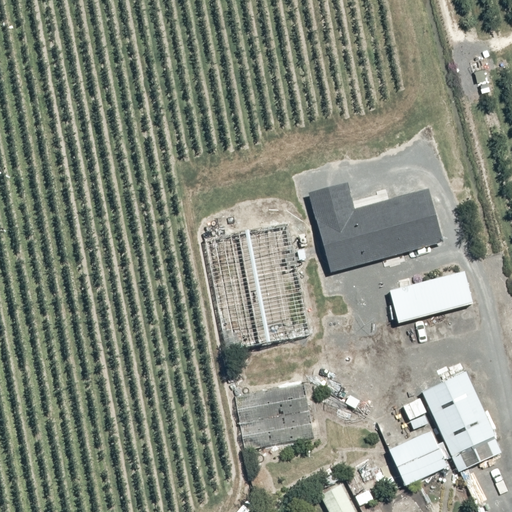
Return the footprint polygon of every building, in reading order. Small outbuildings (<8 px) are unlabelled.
[(310,196),(332,276),(446,244),(430,190),(356,211),(350,186),(310,196)] [(310,334),(289,220),(204,235),(224,350),(310,334)] [(471,302),(462,270),(388,290),(396,321),(471,302)] [(423,395),(459,474),(503,454),(468,374),(423,395)] [(304,408),(298,380),(233,394),(238,422),(244,450),(310,436),(304,408)] [(378,455),(343,474),(361,506),(396,487),(378,455)] [(356,511),(342,483),(320,494),(329,511),(356,511)]
